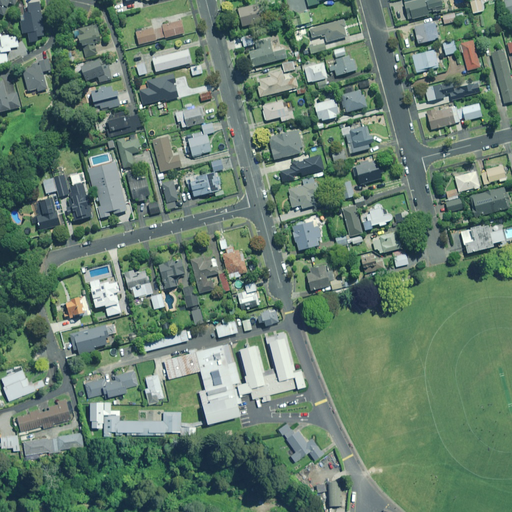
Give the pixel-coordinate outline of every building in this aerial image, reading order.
[(17,0),(0,0),(0,14),(3,16),(9,4),(14,6),(17,0)] [(440,8),(438,0),(416,0),(412,1),(411,0),(402,0),(408,21),(429,16),(428,11),(440,8)] [(480,0),(468,0),(472,14),(483,12),(480,0)] [(511,0),(508,0),(503,1),(507,16),(511,14),(511,0)] [(457,11),(456,1),(447,2),(448,12),(457,11)] [(44,36),(39,3),(28,4),(29,13),(24,14),(25,21),(20,22),(22,34),(27,33),(29,43),(38,42),(37,37),(44,36)] [(259,20),(255,5),(239,8),(242,24),(259,20)] [(293,14),(296,25),(312,21),(309,10),(293,14)] [(463,17),(462,12),(442,16),(444,25),(456,22),(456,19),(463,17)] [(348,26),(345,18),(308,28),(310,38),(325,33),(327,41),(348,35),(346,27),(348,26)] [(135,33),(139,46),(157,41),(157,40),(165,38),(165,39),(184,34),(181,21),(162,26),(162,28),(153,30),(152,28),(135,33)] [(438,40),(434,22),(414,27),(418,45),(438,40)] [(81,45),(84,57),(96,55),(94,44),(101,42),(97,25),(77,30),(80,45),(81,45)] [(18,47),(16,35),(0,37),(0,39),(0,64),(7,63),(6,52),(10,52),(10,49),(18,47)] [(253,35),(242,38),(244,46),(248,45),(253,66),(288,57),(286,48),(275,51),(271,36),(255,40),(253,35)] [(473,41),(459,44),(467,72),(480,68),(473,41)] [(456,54),(454,42),(442,44),(445,56),(456,54)] [(326,51),(324,44),(309,47),(311,55),(326,51)] [(348,55),(345,47),(335,50),(339,64),(331,66),(332,70),(336,69),(338,75),(358,69),(354,54),(348,55)] [(191,63),(187,50),(152,60),(155,72),(191,63)] [(511,83),(504,50),(491,53),(503,104),(511,102),(511,83)] [(439,67),(435,51),(412,56),(416,72),(439,67)] [(112,79),(105,58),(81,66),(85,82),(97,78),(99,84),(112,79)] [(51,70),(48,60),(38,62),(39,66),(22,70),(27,91),(36,89),(37,92),(46,90),(42,73),(51,70)] [(295,68),(294,60),(283,62),(285,71),(295,68)] [(318,80),(325,78),(328,77),(325,62),(306,67),(309,82),(318,80)] [(146,74),(144,64),(136,66),(139,76),(146,74)] [(202,65),(190,68),(192,76),(203,73),(202,65)] [(286,79),(284,69),(271,73),(272,76),(259,79),(261,85),(258,85),(261,95),(299,86),(297,76),(286,79)] [(175,76),(176,79),(167,81),(169,96),(196,92),(193,76),(189,77),(188,74),(175,76)] [(326,80),(319,82),(320,88),(328,86),(326,80)] [(6,96),(2,82),(0,82),(0,112),(19,108),(16,93),(6,96)] [(428,102),(446,98),(445,95),(449,95),(450,102),(480,95),(477,83),(453,89),(452,82),(424,89),(428,102)] [(98,101),(100,110),(108,108),(108,109),(120,106),(116,92),(113,92),(111,85),(90,90),(93,103),(98,101)] [(368,106),(364,89),(343,94),(347,112),(368,106)] [(211,100),(210,91),(199,93),(201,102),(211,100)] [(170,102),(169,96),(159,98),(160,104),(170,102)] [(322,120),(338,116),(337,113),(340,113),(336,98),(315,104),(319,118),(322,118),(322,120)] [(290,111),(287,101),(264,106),(267,120),(282,117),(283,121),(295,119),(293,110),(290,111)] [(478,104),(462,109),(457,110),(460,121),(464,119),(465,121),(482,117),(478,104)] [(203,124),(199,107),(175,113),(177,123),(180,122),(182,129),(203,124)] [(460,123),(456,107),(435,113),(434,110),(426,112),(431,131),(460,123)] [(116,118),(107,120),(109,130),(107,131),(108,138),(137,131),(136,128),(142,127),(139,115),(125,119),(123,112),(115,114),(116,118)] [(201,127),(202,132),(192,135),(193,139),(188,140),(192,157),(211,152),(207,135),(214,134),(211,124),(201,127)] [(304,146),(300,129),(270,136),(275,158),(303,151),(301,146),(304,146)] [(375,141),(372,129),(347,134),(351,152),(371,147),(370,142),(375,141)] [(140,152),(135,135),(130,136),(132,141),(124,143),(123,139),(116,141),(123,169),(134,166),(131,154),(140,152)] [(172,157),(167,138),(152,141),(160,173),(181,167),(178,156),(172,157)] [(348,160),(345,148),(333,151),(336,163),(348,160)] [(302,174),(314,172),(315,176),(326,174),(324,169),(321,154),(293,161),(295,166),(281,170),(284,181),(302,176),(302,174)] [(223,170),(221,160),(211,163),(213,173),(223,170)] [(382,179),(377,161),(369,163),(368,160),(359,163),(360,166),(352,168),(354,177),(358,176),(360,185),(382,179)] [(87,170),(92,186),(93,186),(99,207),(97,208),(100,219),(128,211),(127,209),(114,163),(87,170)] [(486,173),(481,174),(484,186),(505,180),(502,167),(486,171),(486,173)] [(136,181),(134,171),(126,173),(133,199),(136,198),(137,202),(146,200),(145,197),(149,196),(145,179),(136,181)] [(71,216),(73,223),(92,217),(83,184),(85,183),(82,172),(70,175),(73,187),(71,187),(72,193),(70,194),(71,198),(66,199),(69,208),(67,209),(69,217),(71,216)] [(479,187),(475,172),(454,178),(458,193),(479,187)] [(215,178),(214,173),(196,177),(196,178),(187,181),(187,183),(190,192),(192,192),(194,198),(219,191),(217,185),(221,185),(219,177),(215,178)] [(315,181),(314,176),(303,178),(305,185),(289,189),(293,207),(302,204),(303,208),(317,204),(314,193),(321,192),(318,180),(315,181)] [(42,182),(45,195),(56,192),(57,199),(69,196),(64,177),(42,182)] [(351,181),(340,184),(345,198),(356,195),(351,181)] [(178,201),(173,182),(162,184),(166,204),(178,201)] [(511,208),(506,188),(470,197),(473,208),(471,208),(474,218),(511,208)] [(446,192),(449,201),(458,199),(456,190),(446,192)] [(356,198),(358,207),(367,204),(365,196),(356,198)] [(55,213),(52,199),(40,202),(43,215),(37,216),(36,213),(30,214),(33,226),(38,225),(40,231),(60,226),(57,212),(55,213)] [(463,210),(460,199),(445,203),(448,214),(463,210)] [(160,213),(157,203),(148,205),(150,215),(160,213)] [(181,206),(176,207),(175,203),(164,206),(166,213),(177,211),(182,210),(181,206)] [(357,204),(344,208),(351,236),(364,233),(357,204)] [(393,213),(385,215),(384,214),(385,213),(384,209),(383,210),(382,207),(371,210),(372,213),(368,214),(370,220),(364,222),(367,229),(374,227),(373,224),(381,222),(382,225),(388,223),(387,221),(394,218),(393,213)] [(296,232),(294,232),(297,242),(298,241),(300,250),(320,245),(319,237),(323,236),(320,225),(315,226),(314,221),(294,226),(296,232)] [(473,242),(465,244),(467,254),(493,247),(492,245),(504,241),(501,231),(488,234),(486,227),(480,229),(479,226),(470,229),(473,242)] [(381,250),(382,252),(400,248),(396,232),(381,235),(382,239),(374,241),(376,249),(380,248),(381,250)] [(339,247),(350,245),(350,243),(353,242),(354,244),(364,241),(363,236),(347,240),(346,235),(336,238),(339,247)] [(226,240),(219,241),(221,251),(228,249),(226,240)] [(239,255),(238,251),(222,255),(228,280),(240,277),(240,275),(248,273),(244,254),(239,255)] [(410,264),(407,253),(394,256),(397,268),(410,264)] [(365,273),(385,268),(383,257),(376,259),(375,255),(362,258),(365,273)] [(190,260),(201,301),(207,300),(205,293),(214,290),(212,280),(207,282),(206,278),(218,274),(214,259),(202,262),(201,257),(190,260)] [(176,266),(175,263),(175,260),(165,263),(158,264),(164,290),(177,287),(174,277),(185,274),(183,264),(176,266)] [(334,279),(332,271),(326,273),(324,266),(305,271),(311,292),(330,287),(329,283),(334,281),(334,279)] [(138,298),(139,299),(146,297),(146,296),(153,294),(146,270),(135,274),(134,271),(123,274),(128,290),(130,290),(132,299),(138,298)] [(229,291),(225,274),(218,275),(222,293),(229,291)] [(329,283),(330,287),(331,291),(349,287),(348,282),(343,283),(341,277),(334,279),(334,281),(329,283)] [(116,293),(118,292),(116,283),(108,285),(108,283),(99,285),(98,281),(89,283),(96,309),(105,306),(106,308),(108,317),(121,313),(119,305),(116,293)] [(238,298),(240,306),(243,305),(244,307),(250,306),(249,303),(254,302),(255,307),(259,306),(254,283),(243,285),(245,293),(237,294),(238,298)] [(194,286),(182,289),(187,309),(199,306),(194,286)] [(161,295),(150,298),(153,310),(164,307),(161,295)] [(84,314),(80,299),(65,303),(69,318),(84,314)] [(203,324),(200,310),(191,312),(194,326),(203,324)] [(263,316),(259,317),(260,323),(265,322),(267,327),(280,324),(276,310),(262,313),(263,316)] [(224,325),(216,327),(218,337),(239,333),(236,318),(223,321),(224,325)] [(251,320),(242,322),(245,333),(253,331),(251,320)] [(220,345),(154,360),(159,383),(201,374),(205,393),(199,394),(206,425),(239,418),(236,405),(305,389),(291,328),(265,334),(273,372),(264,375),(257,345),(222,353),(220,345)] [(185,329),(139,340),(142,352),(188,342),(185,329)] [(29,386),(23,371),(1,380),(4,387),(3,388),(9,402),(35,392),(34,391),(44,387),(42,380),(29,386)] [(104,400),(108,399),(127,394),(126,389),(139,386),(135,371),(114,377),(115,381),(106,384),(105,379),(84,385),(88,399),(103,395),(104,400)] [(163,399),(158,376),(145,379),(148,389),(145,390),(148,406),(159,403),(158,400),(163,399)] [(54,425),(70,421),(69,416),(75,415),(71,402),(54,407),(44,409),(45,412),(39,413),(38,410),(29,413),(29,415),(17,418),(21,433),(42,427),(43,430),(54,427),(54,425)] [(92,422),(92,429),(104,430),(104,438),(195,439),(195,428),(181,428),(181,414),(163,414),(163,423),(119,422),(119,412),(111,412),(111,403),(90,403),(90,422),(92,422)] [(311,462),(322,455),(311,439),(305,443),(291,422),(290,423),(279,431),(293,452),(288,455),(294,464),(307,455),(311,462)] [(52,439),(54,454),(61,453),(60,451),(83,447),(81,434),(52,439)] [(0,448),(1,448),(1,449),(13,448),(13,452),(19,451),(18,436),(0,437),(0,448)] [(24,443),(26,456),(48,453),(48,455),(54,454),(52,439),(24,443)] [(340,482),(324,482),(323,508),(339,508),(340,482)]
